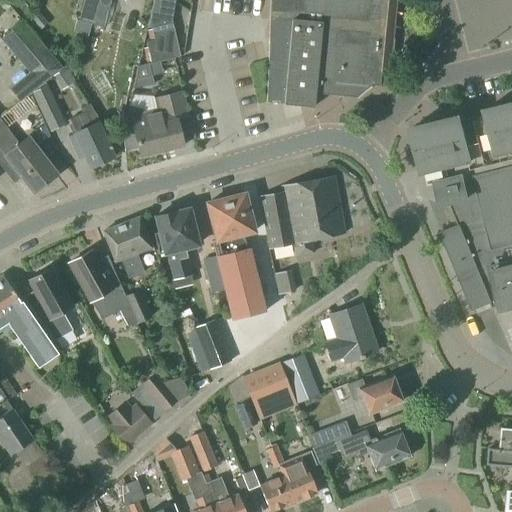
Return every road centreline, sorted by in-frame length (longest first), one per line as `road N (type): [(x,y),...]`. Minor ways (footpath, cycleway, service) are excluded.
road 1 (tertiary): [(0,244),(91,205),(313,141),(368,146)]
road 2 (residential): [(69,511),(359,273)]
road 3 (tertiary): [(368,146),(447,342),(474,375),(511,387)]
